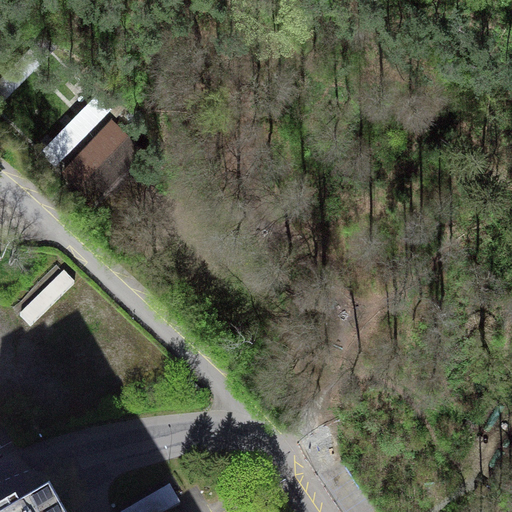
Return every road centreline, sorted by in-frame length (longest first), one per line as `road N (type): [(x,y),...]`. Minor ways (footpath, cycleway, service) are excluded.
road 1 (residential): [(233,425),(221,385),(0,176)]
road 2 (residential): [(233,425),(65,461)]
road 3 (residential): [(320,511),(290,462),(233,425)]
